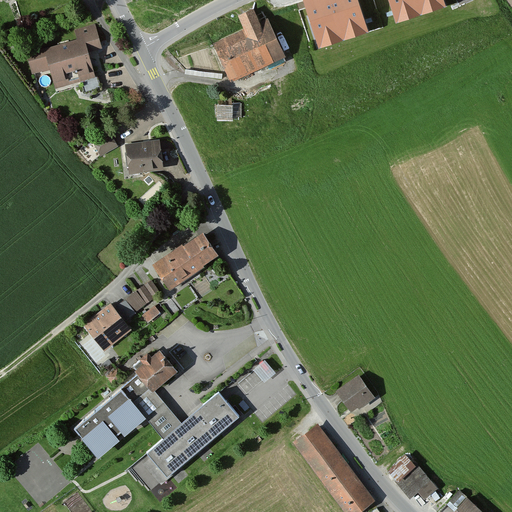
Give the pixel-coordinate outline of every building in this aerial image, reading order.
[(358,0),(304,0),(318,43),(367,28),(358,0)] [(443,0),(391,0),(397,17),(444,2),(443,0)] [(259,24),(253,11),(240,17),(246,30),(215,44),(232,80),(284,56),(267,20),(259,24)] [(101,49),(95,26),(74,31),(76,41),(25,53),(31,75),(49,70),(54,88),(94,78),(88,52),(101,49)] [(217,122),(234,122),(233,106),(217,106),(217,122)] [(118,146),(110,132),(92,142),(100,156),(118,146)] [(165,170),(162,141),(125,145),(128,174),(165,170)] [(220,256),(204,233),(184,246),(183,243),(152,264),(170,290),(220,256)] [(158,294),(149,283),(115,309),(112,304),(84,325),(105,352),(132,331),(125,322),(156,298),(154,297),(158,294)] [(160,313),(155,307),(142,317),(147,324),(160,313)] [(178,371),(160,350),(152,357),(148,353),(140,360),(141,362),(135,367),(155,391),(178,371)] [(254,368),(265,382),(277,372),(266,358),(254,368)] [(182,425),(139,374),(121,389),(122,390),(76,429),(100,458),(122,440),(118,436),(123,432),(126,436),(146,419),(163,439),(146,453),(150,459),(143,464),(161,485),(240,419),(218,394),(182,425)] [(375,399),(359,376),(337,392),(352,412),(359,407),(361,410),(375,399)] [(362,511),(376,503),(318,424),(294,442),(345,511),(362,511)] [(436,489),(406,457),(388,473),(411,497),(417,491),(424,499),(436,489)] [(450,501),(457,508),(453,511),(483,511),(468,497),(467,498),(459,491),(450,501)]
